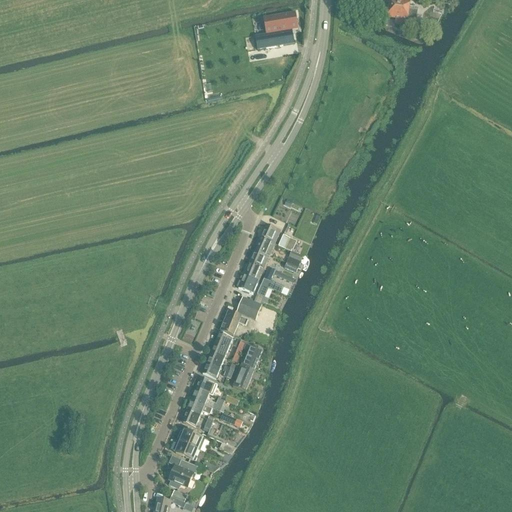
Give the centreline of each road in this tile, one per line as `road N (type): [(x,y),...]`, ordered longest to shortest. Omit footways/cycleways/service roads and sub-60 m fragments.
road 1 (residential): [(135,483),(245,234)]
road 2 (tertiary): [(244,207),(305,110),(319,51)]
road 3 (tertiary): [(319,51),(288,123),(243,193)]
road 4 (tertiary): [(144,404),(198,272)]
